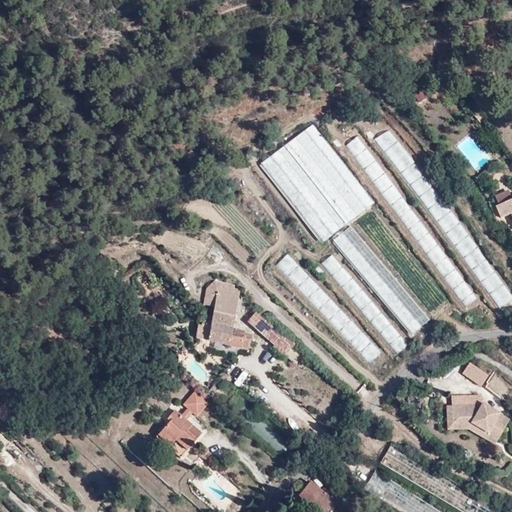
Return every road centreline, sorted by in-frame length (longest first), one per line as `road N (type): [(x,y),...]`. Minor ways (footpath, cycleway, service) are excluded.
road 1 (unclassified): [(264,511),(287,479),(401,373),(465,337),(511,332)]
road 2 (track): [(370,407),(435,458),(511,493)]
